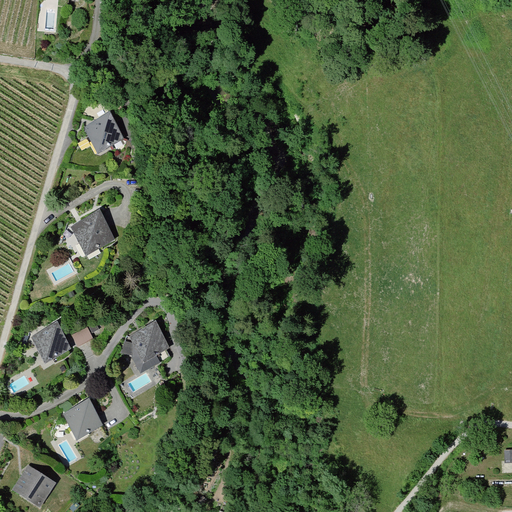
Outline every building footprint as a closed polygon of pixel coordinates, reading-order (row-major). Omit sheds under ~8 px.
[(109,112),(82,127),(96,154),(124,140),(109,112)] [(100,213),(70,229),(87,259),(116,242),(100,213)] [(56,321),(29,336),(44,363),(71,348),(56,321)] [(139,330),(127,337),(143,364),(170,348),(155,321),(139,330)] [(87,326),(71,335),(78,348),(94,339),(87,326)] [(134,363),(129,366),(135,376),(140,373),(134,363)] [(89,398),(62,412),(77,440),(104,425),(89,398)] [(511,450),(500,451),(500,462),(511,462),(511,450)] [(22,475),(11,491),(40,509),(56,483),(28,465),(22,475)]
